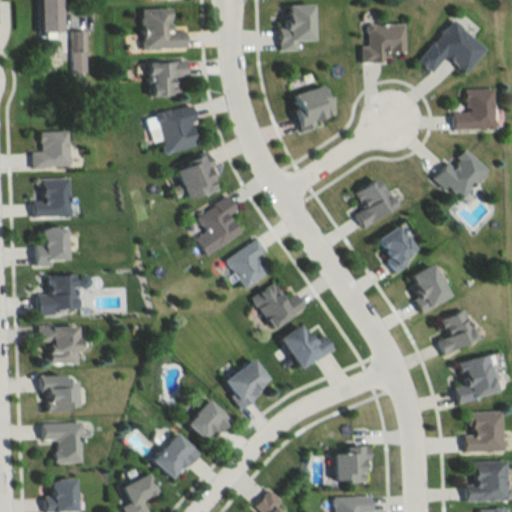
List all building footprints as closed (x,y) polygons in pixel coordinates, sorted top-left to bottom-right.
[(33,0),(57,0),(58,30),(34,31),(33,0)] [(281,4),(306,3),(308,40),(291,41),(292,50),(273,51),(272,26),(277,26),(277,23),(279,20),(279,11),(282,11),(281,4)] [(136,8),(165,7),(166,30),(180,30),(181,48),(145,49),(144,50),(139,50),(137,47),(136,41),(138,38),(137,24),(135,23),(135,18),(137,16),(136,8)] [(447,18),(458,27),(456,29),(479,48),(459,72),(439,56),(425,73),(410,60),(426,40),(428,41),(435,32),(435,30),(438,28),(440,27),(447,18)] [(362,23),(368,22),(369,24),(398,22),(400,52),(387,52),(387,51),(379,51),(379,62),(355,63),(354,44),(362,44),(361,32),(360,30),(360,25),(362,23)] [(66,29),(81,29),(81,72),(66,72),(66,29)] [(141,62),(180,60),(180,75),(169,75),(169,82),(172,82),(172,95),(147,96),(144,93),(144,85),(143,85),(142,79),(144,79),(144,75),(142,76),(141,62)] [(286,94),(315,84),(319,96),(322,95),(328,113),(315,117),(315,118),(309,120),(311,126),(295,131),(287,108),(291,107),(286,94)] [(458,89),(487,88),(488,119),(490,120),(490,126),(487,129),(482,129),(481,128),(479,128),(478,129),(474,129),(473,128),(446,129),(446,112),(460,112),(460,109),(463,109),(463,107),(460,107),(460,99),(459,99),(458,89)] [(151,112),(156,111),(157,112),(158,112),(158,110),(163,109),(164,110),(186,104),(190,119),(181,122),(182,125),(186,123),(192,145),(160,154),(157,144),(159,144),(153,121),(151,120),(150,116),(151,112)] [(34,130),(63,129),(64,155),(65,156),(65,163),(64,165),(44,166),(44,167),(26,168),(26,151),(36,151),(36,141),(34,141),(34,130)] [(458,147),(481,168),(478,172),(478,174),(473,180),(471,180),(463,189),(462,192),(457,196),(453,197),(449,192),(447,192),(444,189),(444,186),(441,184),(438,188),(425,176),(440,160),(446,166),(450,163),(450,160),(452,158),(449,156),(458,147)] [(203,156),(208,167),(203,169),(212,189),(196,197),(194,193),(182,198),(170,171),(182,166),(180,162),(197,154),(199,158),(203,156)] [(35,177),(64,176),(65,206),(66,207),(66,213),(64,216),(58,216),(57,215),(29,215),(28,201),(37,200),(37,191),(35,191),(35,177)] [(346,192),(368,178),(374,187),(377,185),(390,205),(358,227),(348,213),(356,208),(346,192)] [(222,195),(231,209),(223,214),(235,231),(200,255),(189,238),(200,230),(197,224),(195,223),(192,219),(192,216),(209,205),(208,204),(222,195)] [(390,224),(397,236),(399,235),(409,249),(397,256),(402,263),(388,273),(379,259),(382,257),(369,238),(390,224)] [(41,226),(61,226),(62,258),(45,259),(45,264),(30,265),(29,245),(37,245),(36,229),(41,229),(41,226)] [(251,237),(260,250),(250,257),(251,258),(252,257),(256,263),(257,262),(263,272),(239,288),(219,258),(251,237)] [(424,263),(442,295),(427,303),(428,304),(414,312),(407,298),(410,297),(406,290),(408,289),(405,283),(407,282),(403,275),(424,263)] [(42,276),(69,275),(71,308),(48,309),(49,314),(31,315),(31,294),(43,294),(43,287),(41,287),(41,281),(43,281),(42,276)] [(245,296),(266,281),(269,285),(270,285),(275,292),(273,293),(278,300),(289,293),(299,306),(267,328),(252,307),(250,305),(247,301),(247,299),(245,296)] [(457,308),(470,338),(450,346),(451,347),(437,354),(430,339),(438,335),(431,319),(457,308)] [(32,324),(47,324),(47,326),(72,325),(73,352),(71,352),(72,362),(44,363),(43,340),(33,340),(32,324)] [(273,338),(293,324),(297,330),(300,328),(308,340),(318,333),(328,348),(309,360),(308,358),(293,368),(273,338)] [(450,361),(480,353),(481,356),(482,357),(484,362),(483,363),(490,391),(466,397),(466,398),(451,402),(447,386),(456,384),(450,361)] [(218,380),(247,360),(260,379),(255,383),(257,384),(252,388),(254,390),(247,395),(250,398),(234,410),(224,396),(228,393),(218,380)] [(34,374),(57,373),(57,381),(70,380),(71,406),(60,406),(60,410),(41,411),(40,391),(35,391),(34,374)] [(201,398),(212,409),(214,407),(227,418),(214,432),(208,426),(197,439),(181,424),(189,415),(187,413),(201,398)] [(461,410),(495,409),(496,438),(497,440),(497,448),(496,449),(496,450),(486,450),(484,452),(479,452),(478,451),(456,451),(456,434),(464,433),(464,428),(465,428),(465,423),(461,423),(461,410)] [(37,422),(76,421),(76,424),(77,425),(77,429),(75,431),(76,461),(48,462),(48,451),(52,451),(50,450),(50,447),(51,446),(51,441),(49,441),(49,439),(37,439),(37,422)] [(169,432),(179,441),(180,440),(194,452),(182,465),(180,463),(165,479),(144,460),(169,432)] [(339,446),(362,445),(363,461),(357,462),(358,482),(339,482),(339,479),(327,480),(326,453),(340,453),(339,446)] [(462,460),(500,459),(500,473),(499,475),(499,480),(500,480),(501,486),(499,486),(500,491),(501,492),(501,497),(498,501),(493,501),(492,499),(487,500),(485,501),(481,501),(479,500),(458,501),(457,483),(466,482),(466,472),(462,472),(462,460)] [(128,467),(133,477),(143,472),(152,491),(137,499),(144,511),(119,511),(116,506),(124,502),(116,486),(126,482),(121,471),(128,467)] [(50,479),(69,478),(69,490),(70,490),(71,510),(39,511),(39,495),(45,495),(45,481),(51,481),(50,479)] [(263,489),(276,500),(270,507),(275,511),(255,511),(248,505),(263,489)] [(327,496),(364,495),(365,511),(355,511),(327,511),(327,506),(326,504),(326,498),(327,496)]
